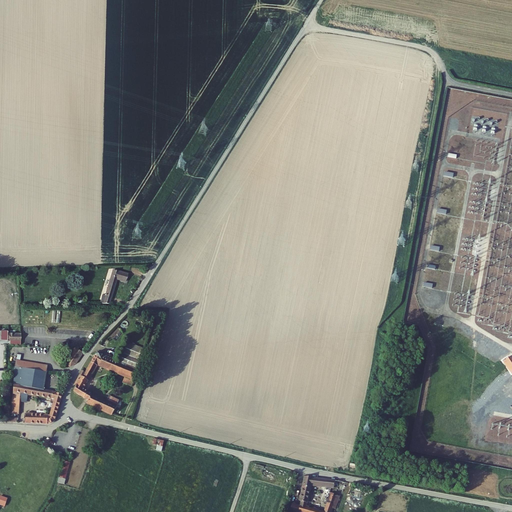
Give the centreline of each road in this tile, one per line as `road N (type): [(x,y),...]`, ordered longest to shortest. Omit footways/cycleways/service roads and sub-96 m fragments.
road 1 (unclassified): [(63,412),(80,365),(135,297),(305,25)]
road 2 (unclassified): [(63,412),(511,508)]
road 3 (unclassified): [(305,25),(426,48),(455,83),(511,94)]
